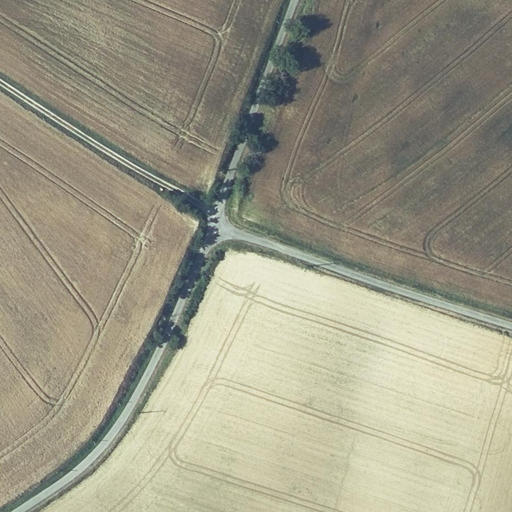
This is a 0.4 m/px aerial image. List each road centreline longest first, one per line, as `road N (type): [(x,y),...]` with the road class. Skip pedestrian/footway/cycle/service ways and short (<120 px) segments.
road 1 (unclassified): [(215,227),(124,418),(85,462),(17,511)]
road 2 (unclassified): [(511,324),(215,227)]
road 3 (track): [(0,80),(218,212)]
road 4 (unclassified): [(295,0),(215,227)]
